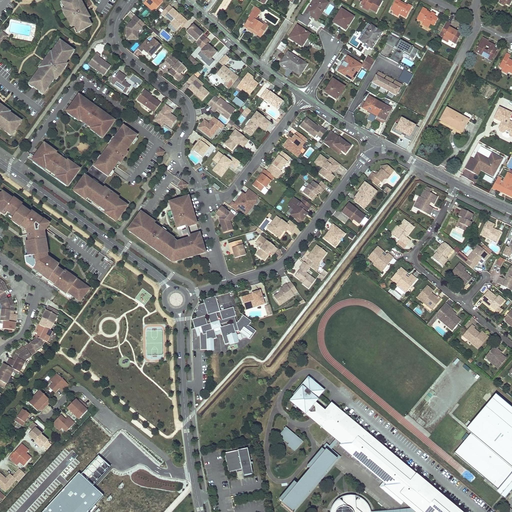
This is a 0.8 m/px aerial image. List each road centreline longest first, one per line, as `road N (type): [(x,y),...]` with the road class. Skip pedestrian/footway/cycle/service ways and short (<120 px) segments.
road 1 (residential): [(204,200),(180,160),(189,102),(121,52),(115,38),(114,21),(129,0)]
road 2 (secondary): [(0,162),(168,288)]
road 3 (residential): [(227,281),(282,265),(371,153)]
road 4 (unclassified): [(189,459),(182,475),(76,387),(43,414)]
road 5 (residential): [(456,184),(407,257),(465,304)]
road 6 (residential): [(183,0),(304,97)]
road 7 (secondary): [(179,309),(189,459)]
road 8 (residential): [(204,200),(229,193),(304,97)]
